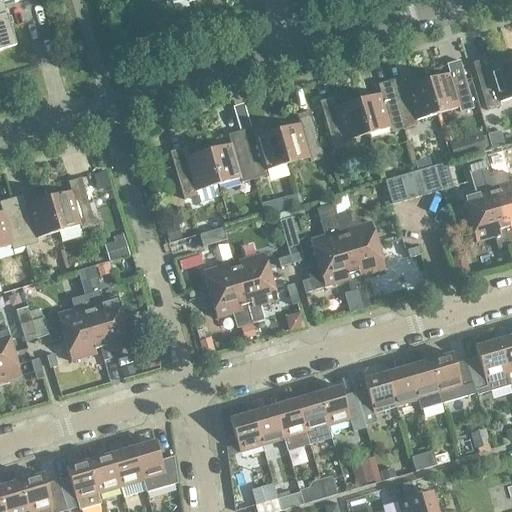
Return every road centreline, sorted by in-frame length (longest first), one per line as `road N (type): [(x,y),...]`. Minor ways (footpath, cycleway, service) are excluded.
road 1 (residential): [(0,135),(458,0)]
road 2 (residential): [(191,393),(511,298)]
road 3 (residential): [(191,393),(120,146)]
road 4 (residential): [(0,449),(191,393)]
road 5 (residential): [(208,511),(191,393)]
